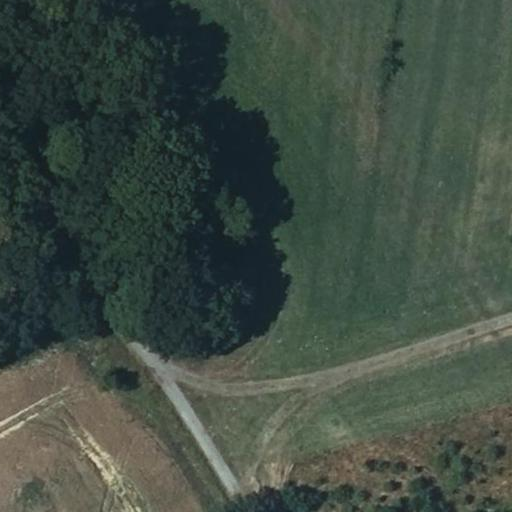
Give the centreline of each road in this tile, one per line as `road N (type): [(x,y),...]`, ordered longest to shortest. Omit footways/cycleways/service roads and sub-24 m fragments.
road 1 (track): [(0,115),(243,511)]
road 2 (track): [(511,321),(320,380)]
road 3 (track): [(320,380),(227,388),(150,360)]
road 4 (track): [(320,380),(273,420),(242,510)]
